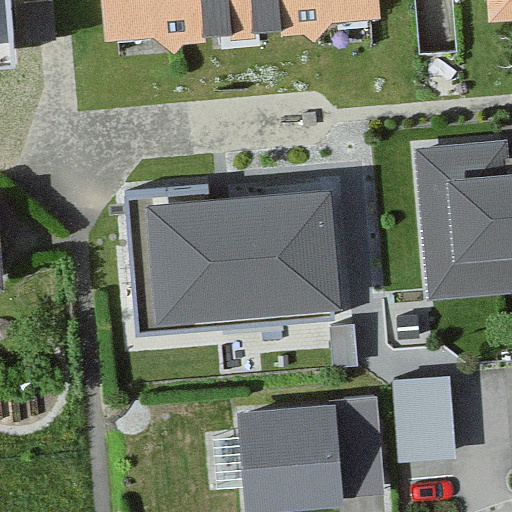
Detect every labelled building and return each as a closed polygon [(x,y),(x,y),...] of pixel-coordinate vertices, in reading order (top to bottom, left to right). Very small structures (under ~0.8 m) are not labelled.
[(10,0),(0,0),(0,47),(15,46),(10,0)] [(396,0),(120,0),(126,51),(399,23),(396,0)] [(497,142),(424,147),(433,283),(511,277),(511,163),(498,164),(497,142)] [(327,180),(150,196),(159,305),(336,289),(327,180)] [(0,220),(0,298),(18,297),(13,238),(0,220)] [(457,449),(455,363),(399,365),(401,450),(457,449)] [(340,409),(247,414),(252,511),(325,511),(355,510),(354,499),(391,497),(386,400),(339,403),(340,409)]
